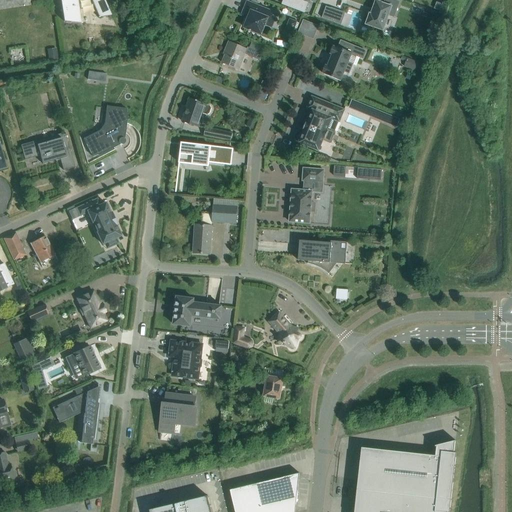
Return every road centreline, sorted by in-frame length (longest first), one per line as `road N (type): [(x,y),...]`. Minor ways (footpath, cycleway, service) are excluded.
road 1 (residential): [(145,265),(122,448)]
road 2 (residential): [(0,232),(157,162)]
road 3 (residential): [(511,318),(408,318),(373,334),(359,355)]
road 4 (unclassified): [(314,511),(330,397),(359,355)]
road 5 (residential): [(248,271),(257,149),(270,113)]
road 6 (residential): [(359,355),(414,337),(511,338)]
road 7 (residential): [(359,355),(303,294),(248,271)]
